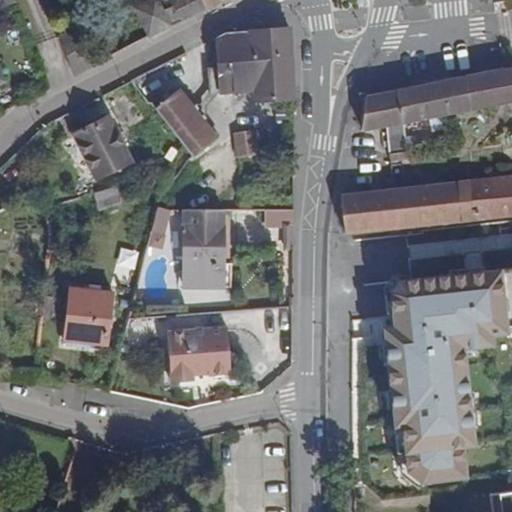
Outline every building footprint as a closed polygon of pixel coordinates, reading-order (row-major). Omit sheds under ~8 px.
[(0,0),(0,8),(14,3),(12,0),(0,0)] [(154,0),(135,10),(147,37),(171,25),(157,0),(154,0)] [(220,0),(172,0),(182,19),(220,0)] [(88,21),(57,35),(74,74),(105,60),(88,21)] [(226,31),(215,37),(217,66),(210,66),(209,91),(254,89),(255,101),(292,98),(289,28),(226,31)] [(511,69),(511,70),(364,96),(361,130),(384,127),(388,149),(406,146),(403,122),(511,102),(511,69)] [(155,108),(183,146),(192,156),(215,137),(179,90),(155,108)] [(253,95),(228,96),(228,108),(253,108),(253,95)] [(74,133),(97,177),(129,161),(107,116),(74,133)] [(235,134),(237,157),(257,154),(253,131),(235,134)] [(346,233),(511,214),(511,175),(352,195),(343,196),(346,233)] [(123,202),(118,184),(96,190),(101,208),(123,202)] [(222,286),(222,209),(182,209),(181,284),(222,286)] [(293,211),(264,211),(264,228),(294,228),(293,211)] [(511,274),(456,280),(456,278),(395,282),(398,327),(387,327),(388,345),(393,344),(394,360),(389,360),(395,452),(403,452),(404,471),(417,482),(463,479),(461,448),(472,447),(471,430),(469,430),(467,365),(464,365),(463,350),(495,348),(494,339),(510,337),(510,331),(511,330),(511,274)] [(70,288),(63,338),(103,346),(111,295),(70,288)] [(59,298),(43,295),(40,317),(55,319),(59,298)] [(165,332),(169,382),(191,380),(190,376),(190,371),(206,370),(206,375),(229,373),(225,328),(165,332)] [(511,511),(511,491),(490,494),(491,511),(511,511)]
